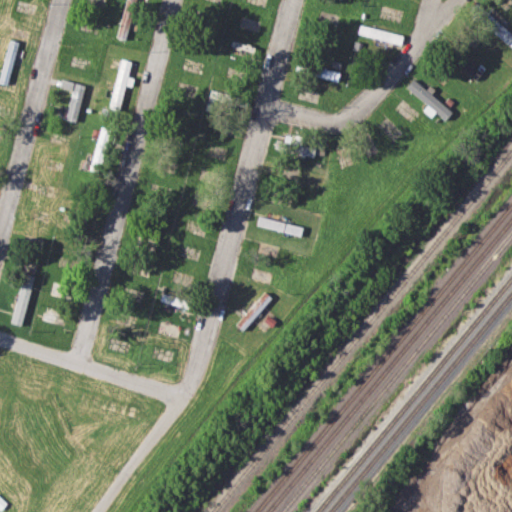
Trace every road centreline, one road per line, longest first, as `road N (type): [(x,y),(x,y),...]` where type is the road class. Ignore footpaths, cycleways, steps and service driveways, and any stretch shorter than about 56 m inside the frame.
road 1 (residential): [(293,0),(193,383),(97,511)]
road 2 (residential): [(172,0),(75,363)]
road 3 (residential): [(267,108),(346,119),(456,0)]
road 4 (residential): [(60,0),(0,230)]
road 5 (residential): [(0,338),(166,395),(193,383)]
